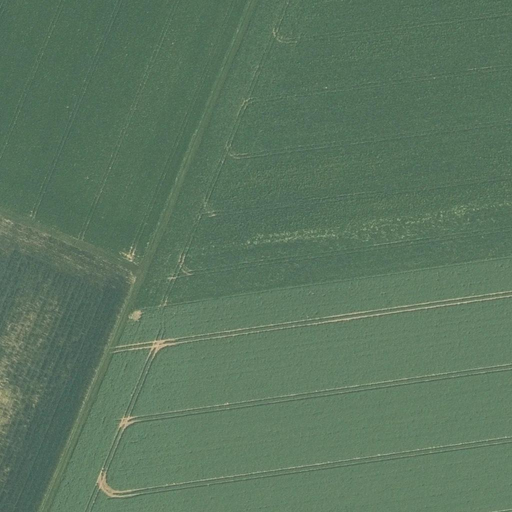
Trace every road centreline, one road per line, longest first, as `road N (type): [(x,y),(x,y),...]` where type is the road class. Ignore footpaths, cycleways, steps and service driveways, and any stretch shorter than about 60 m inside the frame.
road 1 (track): [(253,0),(42,511)]
road 2 (track): [(0,213),(141,272)]
